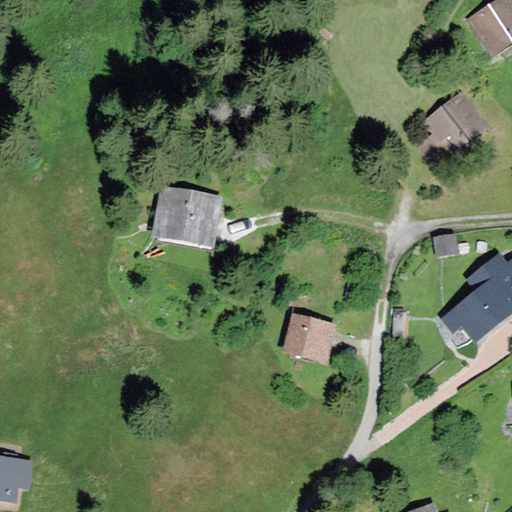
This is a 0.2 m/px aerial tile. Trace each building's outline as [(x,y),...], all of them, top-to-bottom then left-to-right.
[(511,0),(501,0),(469,20),(491,56),(511,43),(511,0)] [(464,96),(415,133),(438,163),(487,126),(464,96)] [(220,198),(164,188),(156,234),(212,244),(220,198)] [(477,291),(443,317),(454,331),(462,324),(475,341),(511,312),(511,262),(508,266),(500,254),(468,279),(477,291)] [(334,326),(295,316),(286,351),(325,361),(334,326)] [(31,463),(0,459),(0,499),(16,502),(18,485),(29,486),(31,463)]
